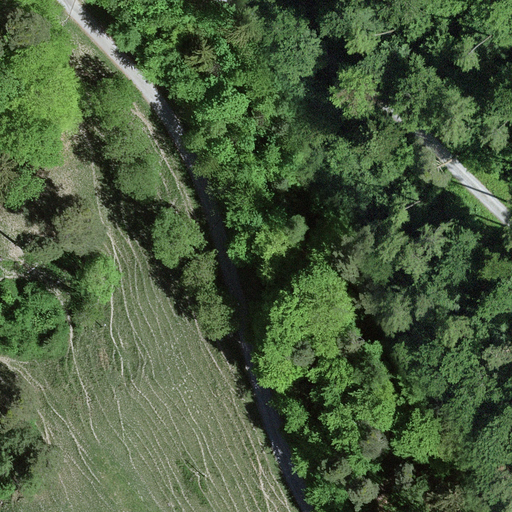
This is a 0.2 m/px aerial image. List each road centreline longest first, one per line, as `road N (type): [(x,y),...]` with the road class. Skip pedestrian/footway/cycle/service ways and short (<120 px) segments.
road 1 (track): [(313,511),(278,436),(189,149),(67,0)]
road 2 (track): [(235,0),(329,51),(511,208)]
